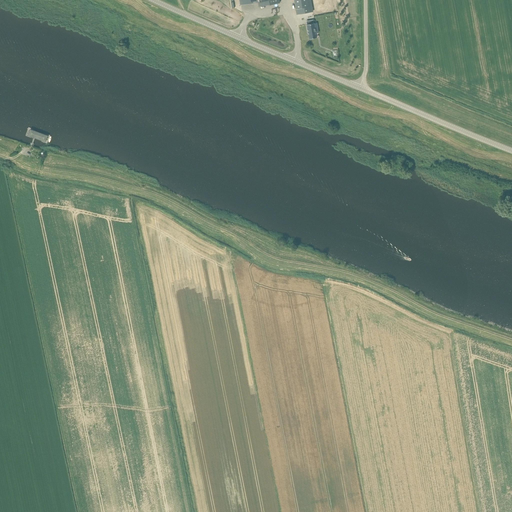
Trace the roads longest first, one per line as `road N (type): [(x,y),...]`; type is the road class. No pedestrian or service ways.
road 1 (unclassified): [(359,87),(152,0)]
road 2 (unclassified): [(511,151),(359,87)]
